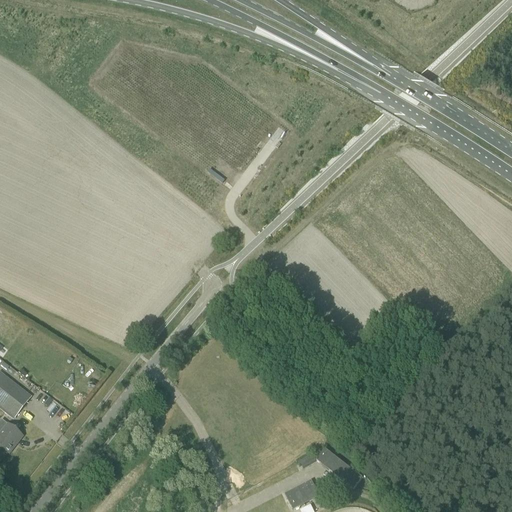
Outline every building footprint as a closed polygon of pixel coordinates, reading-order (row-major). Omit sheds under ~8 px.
[(0,375),(0,410),(5,414),(13,420),(30,398),(22,392),(0,375)] [(11,451),(22,438),(7,426),(0,434),(0,462),(10,450),(11,451)] [(363,479),(324,450),(316,461),(354,490),(363,479)] [(316,462),(312,456),(300,464),(303,469),(316,462)] [(312,481),(285,495),(293,511),(320,497),(312,481)] [(313,508),(312,505),(320,501),(318,498),(294,511),(293,511),(311,511),(310,510),(313,508)]
